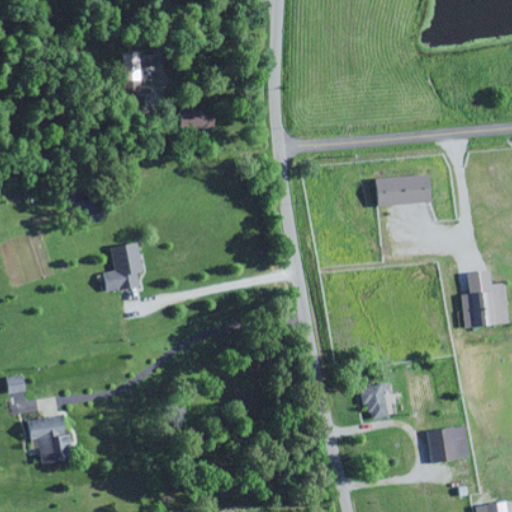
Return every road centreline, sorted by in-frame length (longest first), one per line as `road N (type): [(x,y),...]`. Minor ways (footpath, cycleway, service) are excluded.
road 1 (residential): [(347,511),(289,240),(273,108),(276,0)]
road 2 (residential): [(277,151),(511,129)]
